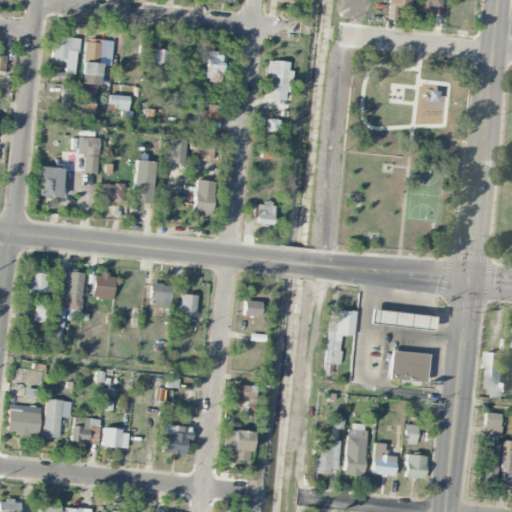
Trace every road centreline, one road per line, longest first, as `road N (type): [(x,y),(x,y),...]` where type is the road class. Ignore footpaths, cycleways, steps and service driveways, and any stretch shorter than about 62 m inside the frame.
road 1 (residential): [(202,511),(255,0)]
road 2 (residential): [(0,307),(33,0)]
road 3 (secondary): [(467,282),(500,0)]
road 4 (tertiary): [(0,231),(275,260)]
road 5 (residential): [(300,32),(33,4)]
road 6 (residential): [(248,491),(0,465)]
road 7 (secondary): [(445,511),(467,282)]
road 8 (residential): [(511,53),(342,39)]
road 9 (tertiary): [(322,265),(467,282)]
road 10 (residential): [(445,511),(300,497)]
